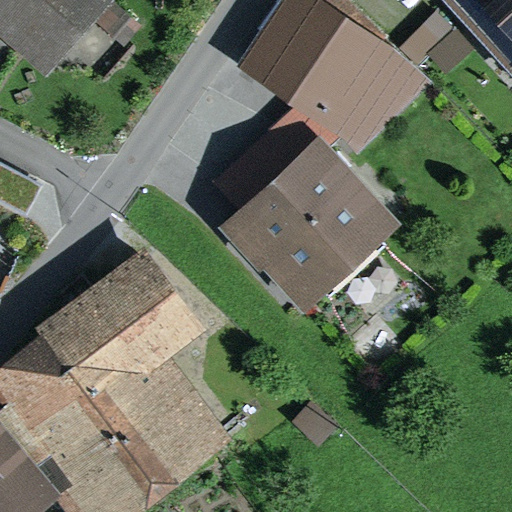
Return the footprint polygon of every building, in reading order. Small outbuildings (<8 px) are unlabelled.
[(0,0),(0,11),(44,50),(88,0),(0,0)] [(346,0),(303,0),(258,67),(326,114),(355,146),(427,78),(380,35),(382,31),(359,7),(355,8),(346,0)] [(511,0),(468,0),(511,47),(511,0)] [(413,36),(453,67),(477,35),(438,4),(413,36)] [(252,165),(276,191),(234,230),(255,253),(270,239),(310,283),(383,213),(325,149),(313,156),(289,131),(252,165)] [(148,259),(47,335),(151,475),(210,430),(148,348),(191,316),(148,259)] [(100,511),(112,504),(151,475),(47,335),(7,365),(25,388),(10,400),(13,404),(0,415),(0,511),(10,511),(51,479),(75,511),(100,511)]
